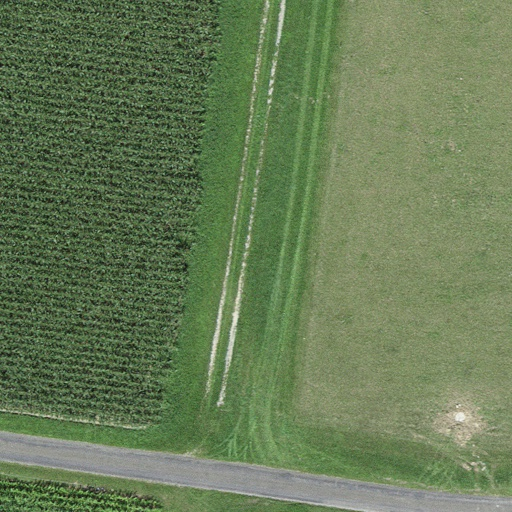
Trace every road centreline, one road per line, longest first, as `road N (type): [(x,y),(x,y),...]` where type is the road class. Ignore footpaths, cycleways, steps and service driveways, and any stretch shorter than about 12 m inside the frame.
road 1 (track): [(511,504),(0,446)]
road 2 (track): [(206,472),(254,203),(279,0)]
